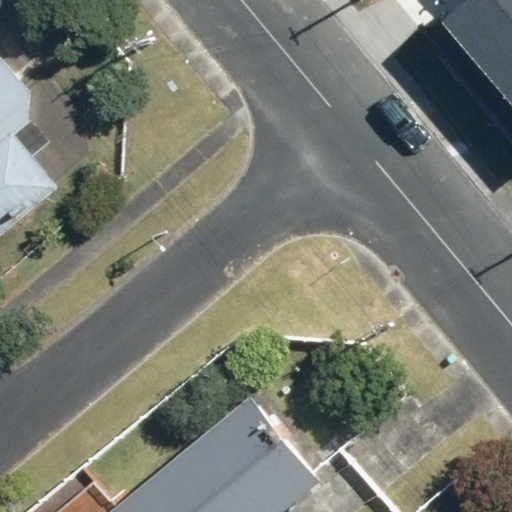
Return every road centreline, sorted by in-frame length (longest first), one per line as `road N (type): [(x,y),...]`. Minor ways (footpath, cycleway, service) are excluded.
road 1 (residential): [(0,422),(338,135)]
road 2 (residential): [(338,135),(511,340)]
road 3 (residential): [(233,0),(338,135)]
